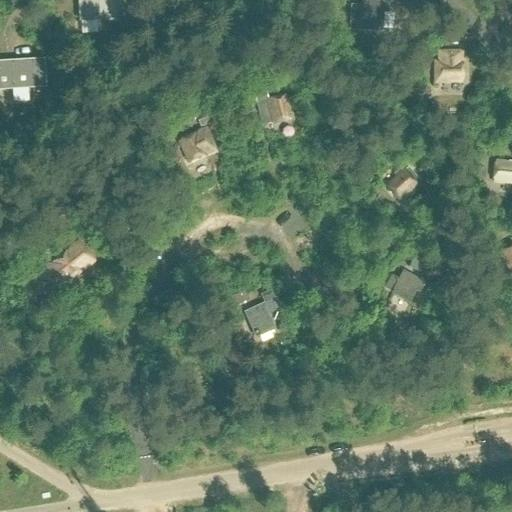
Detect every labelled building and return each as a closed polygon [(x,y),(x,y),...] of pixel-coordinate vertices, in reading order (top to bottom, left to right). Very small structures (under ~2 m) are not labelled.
[(37,0),(39,19),(68,17),(67,0),(37,0)] [(77,0),(79,23),(122,21),(121,0),(77,0)] [(351,7),(349,32),(376,34),(376,31),(382,31),(384,0),(362,0),(362,8),(351,7)] [(437,53),(438,83),(464,83),(463,52),(437,53)] [(0,91),(37,90),(45,90),(44,62),(35,62),(0,63),(0,91)] [(430,90),(417,90),(417,91),(417,99),(417,100),(430,100),(430,90)] [(270,105),(268,96),(255,99),(262,129),(294,122),(290,101),(270,105)] [(194,117),(200,130),(210,125),(204,113),(194,117)] [(177,144),(188,166),(218,151),(206,129),(177,144)] [(494,184),(511,185),(511,166),(496,164),(494,184)] [(423,174),(432,183),(438,177),(430,167),(423,174)] [(476,170),(475,185),(485,186),(485,170),(476,170)] [(387,186),(401,203),(419,188),(405,171),(387,186)] [(78,244),(39,274),(55,294),(93,263),(78,244)] [(511,245),(499,253),(511,274),(511,273),(511,245)] [(414,258),(408,269),(416,273),(422,262),(414,258)] [(403,274),(391,296),(408,305),(415,292),(419,294),(424,285),(403,274)] [(243,314),(255,342),(275,334),(268,315),(278,311),(271,292),(260,296),(264,305),(243,314)] [(232,298),(235,306),(248,302),(245,293),(232,298)] [(54,302),(39,302),(38,313),(53,314),(54,302)]
